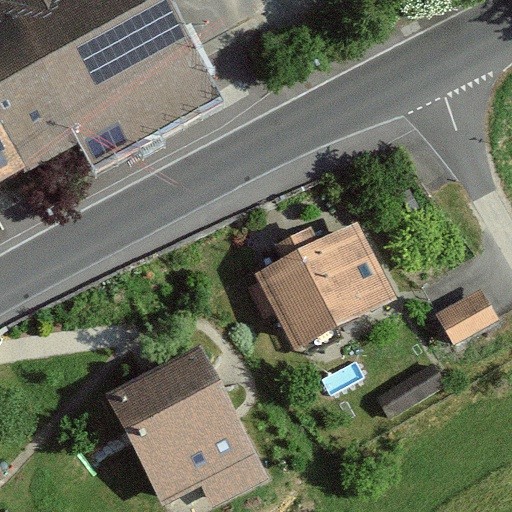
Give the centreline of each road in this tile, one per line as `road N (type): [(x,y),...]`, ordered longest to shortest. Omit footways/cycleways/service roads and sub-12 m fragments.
road 1 (secondary): [(0,287),(511,17)]
road 2 (track): [(409,68),(511,248)]
